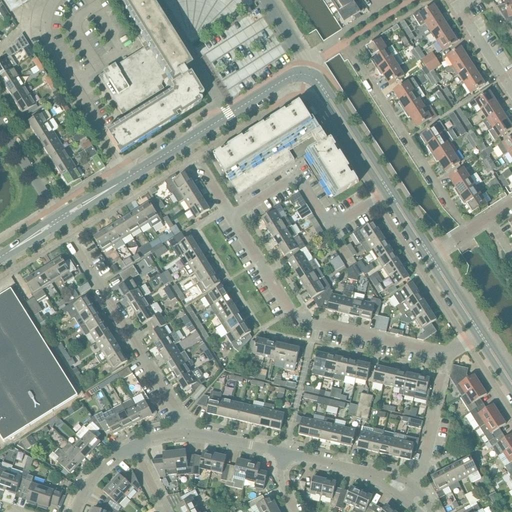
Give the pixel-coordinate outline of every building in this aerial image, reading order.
[(18,0),(3,0),(11,11),(22,4),(18,0)] [(190,65),(149,0),(113,0),(114,0),(133,31),(144,49),(114,67),(114,66),(103,73),(104,74),(98,77),(122,115),(126,113),(129,116),(105,132),(119,154),(200,103),(201,102),(201,101),(201,100),(200,99),(199,98),(197,98),(197,97),(200,97),(201,97),(202,96),(202,95),(202,94),(202,93),(190,73),(189,74),(185,68),(190,65)] [(336,0),(332,3),(338,13),(354,2),(352,0),(336,0)] [(511,23),(511,0),(504,0),(505,1),(504,1),(505,4),(507,11),(500,12),(508,24),(511,23)] [(354,2),(338,13),(344,23),(364,10),(361,6),(358,9),(354,2)] [(496,6),(500,12),(507,11),(505,4),(496,6)] [(420,27),(425,24),(440,14),(434,5),(421,13),(419,11),(413,15),(420,27)] [(4,7),(0,9),(0,13),(3,18),(8,14),(4,7)] [(440,14),(425,24),(431,33),(448,22),(443,15),(441,16),(440,14)] [(431,33),(437,42),(452,33),(451,31),(453,30),(448,22),(431,33)] [(453,34),(452,33),(437,42),(443,51),(460,41),(454,33),(453,34)] [(21,35),(13,43),(19,52),(23,49),(28,46),(21,35)] [(366,49),(372,58),(387,49),(380,39),(366,49)] [(446,57),(452,66),(467,57),(461,47),(446,57)] [(376,68),(392,58),(387,49),(372,58),(373,59),(371,61),(376,68)] [(421,52),(418,55),(421,60),(425,66),(436,59),(433,54),(425,58),(421,52)] [(8,57),(0,62),(0,75),(13,68),(16,66),(11,58),(8,57)] [(467,57),(452,66),(446,70),(447,73),(450,74),(452,72),(455,76),(454,77),(455,78),(458,75),(475,65),(470,57),(468,58),(467,57)] [(383,75),(384,76),(398,67),(392,58),(376,68),(381,76),(383,75)] [(430,73),(433,79),(437,76),(433,70),(440,65),(436,59),(425,66),(430,73)] [(458,75),(464,84),(479,75),(478,74),(480,72),(475,65),(458,75)] [(404,76),(398,67),(384,76),(390,86),(404,76)] [(13,68),(0,75),(0,79),(4,86),(18,77),(13,68)] [(485,84),(479,75),(464,84),(470,94),(485,84)] [(18,77),(4,86),(10,95),(24,86),(18,77)] [(393,91),(399,100),(419,88),(413,78),(408,82),(393,91)] [(24,86),(10,95),(15,104),(30,95),(24,86)] [(403,111),(420,100),(425,97),(419,88),(399,100),(400,102),(398,103),(403,111)] [(474,99),(468,103),(472,109),(477,105),(481,110),(496,101),(489,92),(475,101),(474,99)] [(30,95),(15,104),(21,114),(36,105),(30,95)] [(451,109),(444,98),(440,100),(447,111),(451,109)] [(426,109),(420,100),(403,111),(408,118),(410,117),(411,119),(426,109)] [(496,101),(481,110),(487,119),(503,109),(498,101),(496,102),(496,101)] [(230,181),(231,182),(287,148),(285,145),(314,128),(316,127),(300,102),(293,107),(292,105),(285,110),(286,111),(271,120),(270,119),(263,123),(264,125),(250,134),(249,132),(242,137),(243,138),(229,147),(228,145),(221,150),(221,151),(214,156),(229,181),(229,180),(230,181)] [(417,128),(429,120),(430,122),(436,118),(429,107),(426,109),(411,119),(417,128)] [(456,111),(463,122),(467,120),(460,109),(456,111)] [(487,119),(483,122),(488,131),(492,129),(507,119),(506,118),(508,117),(503,109),(487,119)] [(41,113),(27,122),(33,132),(47,123),(51,120),(51,118),(47,111),(42,114),(41,113)] [(47,123),(33,132),(38,141),(53,132),(59,128),(53,119),(51,120),(47,123)] [(492,129),(488,131),(494,141),(499,138),(511,129),(511,126),(507,119),(492,129)] [(427,143),(428,145),(447,132),(441,123),(439,124),(438,122),(435,125),(436,126),(420,136),(425,144),(427,143)] [(287,148),(231,182),(238,195),(294,160),(289,151),(312,137),(318,147),(309,153),(310,154),(336,196),(359,182),(354,175),(356,174),(351,166),(350,167),(341,153),(342,152),(338,145),(336,146),(332,138),(328,141),(321,131),(317,133),(314,128),(285,145),(287,148)] [(53,132),(38,141),(44,150),(58,141),(53,132)] [(447,132),(428,145),(428,146),(427,147),(432,155),(448,144),(453,141),(447,132)] [(511,136),(497,146),(503,156),(508,153),(511,150),(511,136)] [(58,141),(44,150),(50,159),(64,150),(58,141)] [(470,143),(466,146),(469,151),(473,149),(477,146),(473,141),(470,143)] [(439,163),(454,153),(448,144),(432,155),(437,163),(438,161),(439,163)] [(96,155),(97,155),(91,146),(87,148),(83,151),(86,155),(89,160),(91,159),(96,155)] [(64,150),(50,159),(56,168),(70,159),(64,150)] [(454,153),(439,163),(445,172),(460,163),(459,162),(463,159),(458,151),(454,154),(454,153)] [(485,151),(481,153),(485,160),(489,165),(492,163),(487,155),(485,151)] [(93,161),(89,164),(92,168),(95,174),(104,168),(98,158),(93,161)] [(70,159),(56,168),(61,177),(60,177),(60,178),(75,168),(70,159)] [(75,168),(60,178),(66,188),(72,184),(74,187),(81,182),(79,179),(81,178),(75,168)] [(449,177),(455,187),(469,178),(463,168),(449,177)] [(173,194),(192,182),(186,173),(178,178),(175,175),(165,181),(165,182),(167,185),(167,187),(167,189),(169,192),(171,193),(173,194)] [(459,197),(475,187),(469,178),(455,187),(456,188),(454,190),(459,197)] [(499,184),(496,179),(490,182),(494,188),(499,184)] [(178,204),(184,200),(198,191),(192,182),(173,194),(178,204)] [(466,204),(467,205),(481,196),(475,187),(459,197),(464,205),(466,204)] [(204,201),(198,191),(184,200),(189,209),(204,201)] [(299,193),(289,199),(292,205),(293,206),(298,203),(301,208),(306,205),(299,193)] [(473,215),(486,206),(487,205),(481,196),(467,205),(473,215)] [(204,201),(189,209),(195,219),(210,210),(204,201)] [(150,202),(140,209),(149,223),(152,228),(161,222),(156,212),(150,202)] [(265,214),(267,216),(262,219),(268,229),(282,220),(278,214),(283,211),(279,205),(265,214)] [(302,220),(307,217),(312,214),(306,205),(301,208),(296,211),(302,220)] [(140,209),(131,215),(140,229),(149,223),(140,209)] [(131,215),(122,220),(130,234),(140,229),(131,215)] [(286,217),(282,220),(268,229),(273,238),(292,227),(292,226),(291,223),(289,220),(286,217)] [(122,220),(112,226),(121,240),(130,234),(122,220)] [(369,226),(367,224),(353,233),(361,245),(380,232),(374,223),(369,226)] [(112,226),(103,232),(112,246),(115,251),(125,245),(121,240),(112,226)] [(292,227),(273,238),(279,247),(297,236),(292,227)] [(103,232),(94,238),(103,252),(112,246),(103,232)] [(366,254),(372,250),(386,241),(380,232),(361,245),(366,254)] [(165,234),(158,239),(161,243),(162,244),(168,241),(169,240),(174,237),(172,233),(167,236),(165,234)] [(181,233),(174,237),(169,240),(168,241),(178,258),(180,257),(197,247),(191,237),(186,240),(181,233)] [(305,248),(297,236),(279,247),(285,257),(286,256),(288,259),(300,251),(305,248)] [(161,243),(158,239),(149,244),(152,249),(156,246),(161,243)] [(391,251),(386,241),(372,250),(377,260),(391,251)] [(149,243),(139,249),(144,256),(153,250),(152,249),(149,244),(149,243)] [(168,253),(165,247),(155,253),(158,259),(168,253)] [(203,256),(197,247),(180,257),(185,267),(203,256)] [(305,248),(300,251),(288,259),(289,261),(288,262),(294,271),(308,263),(313,260),(305,248)] [(377,260),(383,269),(397,260),(391,251),(377,260)] [(155,263),(151,255),(146,259),(150,266),(155,263)] [(208,265),(203,256),(185,267),(183,268),(189,277),(194,274),(208,265)] [(338,256),(329,262),(335,271),(344,266),(338,256)] [(129,257),(122,262),(126,267),(133,263),(129,257)] [(61,258),(52,264),(61,278),(64,284),(74,278),(71,273),(76,270),(75,269),(70,260),(65,263),(61,258)] [(313,260),(308,263),(294,271),(300,281),(319,269),(313,260)] [(403,269),(397,260),(383,269),(389,278),(403,269)] [(357,263),(352,266),(358,277),(363,274),(361,270),(357,263)] [(51,284),(61,278),(52,264),(43,270),(51,284)] [(194,274),(200,283),(214,274),(208,265),(194,274)] [(116,266),(110,269),(113,274),(113,275),(119,271),(116,266)] [(125,284),(119,288),(125,297),(139,288),(133,279),(139,275),(133,266),(119,275),(125,284)] [(352,266),(347,270),(348,272),(347,279),(357,281),(358,277),(352,266)] [(300,281),(306,290),(325,278),(319,269),(300,281)] [(409,278),(403,269),(389,278),(394,286),(395,287),(409,278)] [(43,270),(33,275),(42,290),(51,284),(43,270)] [(163,273),(158,276),(164,285),(166,284),(169,282),(167,278),(166,277),(163,273)] [(214,274),(200,283),(197,285),(203,295),(220,284),(214,274)] [(46,296),(42,290),(33,275),(24,281),(32,295),(34,298),(26,302),(35,316),(42,311),(37,302),(46,296)] [(330,287),(325,278),(306,290),(312,299),(318,308),(331,290),(330,290),(329,288),(330,287)] [(371,281),(370,281),(374,287),(380,284),(380,283),(379,284),(375,278),(371,281)] [(81,295),(91,288),(88,283),(77,290),(81,295)] [(412,283),(393,295),(399,305),(401,304),(418,293),(412,283)] [(380,284),(374,287),(378,293),(381,291),(380,289),(382,288),(380,284)] [(172,287),(178,297),(182,294),(176,285),(172,287)] [(168,286),(163,290),(168,296),(172,293),(168,286)] [(207,295),(204,297),(210,307),(213,305),(228,296),(222,286),(207,295)] [(394,286),(387,291),(389,295),(397,290),(395,287),(394,286)] [(139,288),(125,297),(131,306),(145,298),(139,288)] [(0,436),(4,442),(9,438),(78,396),(11,289),(0,296),(0,436)] [(328,311),(339,313),(343,297),(332,295),(333,291),(331,290),(318,308),(328,310),(328,311)] [(339,313),(349,316),(354,293),(344,291),(343,297),(339,313)] [(349,316),(360,318),(363,302),(365,296),(354,293),(349,316)] [(418,293),(401,304),(405,310),(403,311),(405,314),(424,302),(418,293)] [(213,305),(210,307),(216,316),(233,305),(228,296),(213,305)] [(81,298),(62,310),(65,314),(67,313),(72,320),(74,318),(93,306),(87,297),(82,300),(81,298)] [(145,298),(131,306),(136,316),(151,307),(145,298)] [(381,302),(380,300),(371,298),(370,303),(363,302),(360,318),(371,321),(372,315),(378,316),(381,302)] [(424,302),(405,314),(408,318),(412,323),(416,320),(430,311),(424,302)] [(151,307),(136,316),(142,325),(150,320),(153,326),(163,319),(160,314),(162,313),(161,313),(162,312),(157,303),(156,304),(151,307)] [(233,305),(216,316),(222,325),(239,314),(233,305)] [(93,306),(74,318),(80,327),(84,324),(99,316),(93,306)] [(425,333),(416,338),(417,339),(417,340),(422,341),(423,341),(437,332),(431,324),(436,320),(430,311),(416,320),(422,329),(425,333)] [(39,313),(35,316),(40,324),(44,322),(39,313)] [(239,314),(222,325),(227,334),(245,323),(239,314)] [(80,328),(80,329),(84,336),(85,335),(85,337),(90,334),(104,325),(99,316),(84,324),(80,327),(80,328)] [(186,316),(181,319),(186,326),(191,322),(186,316)] [(382,317),(379,331),(386,332),(389,319),(382,317)] [(156,331),(149,335),(155,345),(169,336),(163,327),(167,325),(163,319),(153,326),(156,331)] [(389,319),(386,332),(396,335),(397,330),(399,322),(399,321),(389,319)] [(191,322),(186,326),(190,332),(195,329),(191,322)] [(227,334),(226,335),(232,345),(234,349),(239,353),(252,338),(249,334),(251,333),(245,323),(227,334)] [(104,325),(90,334),(96,343),(110,334),(104,325)] [(49,334),(47,335),(53,344),(55,343),(59,340),(53,331),(49,334)] [(169,336),(155,345),(160,354),(175,345),(181,341),(175,332),(169,336)] [(110,334),(96,343),(102,352),(116,343),(110,334)] [(249,344),(247,353),(253,355),(264,358),(268,341),(257,339),(255,345),(249,344)] [(59,340),(55,343),(61,352),(65,350),(59,340)] [(268,341),(264,358),(274,360),(278,344),(268,341)] [(102,352),(95,356),(101,365),(107,361),(121,352),(116,343),(102,352)] [(278,344),(274,360),(285,363),(289,346),(278,344)] [(175,345),(160,354),(166,363),(180,354),(175,345)] [(285,363),(283,369),(294,372),(296,365),(300,349),(289,346),(285,363)] [(65,350),(61,352),(67,361),(70,359),(65,350)] [(121,352),(107,361),(112,369),(109,371),(111,375),(123,367),(122,365),(127,362),(121,352)] [(180,354),(166,363),(172,372),(190,361),(185,352),(180,354)] [(323,377),(328,355),(317,353),(312,375),(323,377)] [(323,377),(333,380),(338,358),(328,355),(323,377)] [(344,382),(345,377),(349,360),(338,358),(333,380),(344,382)] [(72,359),(67,362),(70,367),(75,364),(72,359)] [(190,361),(172,372),(178,381),(192,373),(189,368),(193,366),(194,363),(192,360),(190,361)] [(360,363),(349,360),(345,377),(356,379),(360,363)] [(370,365),(360,363),(356,379),(367,381),(370,365)] [(450,375),(449,378),(462,397),(460,398),(480,385),(477,380),(478,380),(475,375),(474,376),(474,375),(469,378),(467,375),(468,369),(452,365),(450,375)] [(383,385),(387,369),(376,366),(373,383),(383,385)] [(121,381),(132,374),(128,367),(117,374),(121,381)] [(76,368),(72,370),(78,379),(82,377),(76,368)] [(192,373),(178,381),(184,391),(186,390),(187,392),(191,389),(194,393),(193,395),(198,399),(206,389),(201,385),(206,382),(198,369),(192,373)] [(398,371),(387,369),(383,385),(394,388),(398,371)] [(408,374),(398,371),(394,388),(400,389),(398,395),(403,396),(408,374)] [(419,376),(408,374),(403,396),(414,399),(419,376)] [(414,399),(427,402),(431,387),(428,386),(430,379),(419,376),(414,399)] [(480,385),(460,398),(466,408),(470,413),(481,405),(478,400),(487,395),(483,390),(484,389),(482,385),(481,386),(480,385)] [(217,416),(221,400),(222,394),(211,392),(206,414),(217,416)] [(358,405),(364,407),(367,395),(361,393),(358,405)] [(373,396),(367,395),(364,407),(370,408),(373,396)] [(204,396),(195,405),(206,408),(207,403),(208,397),(204,396)] [(317,402),(317,404),(327,406),(329,400),(318,398),(317,402)] [(148,399),(135,406),(142,420),(157,413),(148,399)] [(133,425),(142,420),(135,406),(132,400),(122,405),(133,425)] [(217,416),(228,418),(231,402),(221,400),(217,416)] [(329,400),(327,406),(338,409),(339,403),(329,400)] [(252,407),(249,423),(259,426),(264,403),(254,401),(252,407)] [(242,405),(231,402),(228,418),(238,421),(242,405)] [(259,426),(270,428),(273,412),(275,406),(264,403),(259,426)] [(113,411),(115,415),(123,430),(133,425),(122,405),(112,410),(113,411)] [(252,407),(242,405),(238,421),(249,423),(252,407)] [(355,418),(361,419),(364,407),(358,405),(355,418)] [(481,405),(470,413),(479,428),(485,424),(499,415),(496,410),(497,409),(495,405),(494,406),(493,405),(484,410),(481,405)] [(367,420),(370,408),(364,407),(361,419),(367,420)] [(113,435),(123,430),(115,415),(113,411),(104,416),(102,412),(95,416),(94,416),(105,433),(110,430),(113,435)] [(284,414),(273,412),(270,428),(281,431),(284,414)] [(485,424),(479,428),(489,442),(500,435),(497,430),(506,425),(502,420),(503,419),(501,415),(500,415),(499,415),(485,424)] [(330,442),(334,426),(335,420),(325,417),(323,423),(319,440),(330,442)] [(298,435),(309,437),(313,421),(302,418),(298,435)] [(408,423),(407,426),(421,430),(423,422),(409,419),(408,423)] [(323,423),(313,421),(309,437),(319,440),(323,423)] [(81,439),(93,451),(100,442),(96,438),(100,434),(90,424),(86,429),(84,427),(76,435),(81,439)] [(330,442),(340,445),(344,428),(334,426),(330,442)] [(361,432),(357,448),(368,451),(372,435),(373,430),(362,427),(361,432)] [(344,428),(340,445),(351,447),(355,431),(344,428)] [(372,435),(368,451),(379,453),(384,431),(373,429),(373,430),(372,435)] [(384,431),(379,453),(389,456),(394,434),(384,431)] [(394,434),(389,456),(400,458),(404,442),(403,442),(405,436),(394,434)] [(500,435),(489,442),(498,457),(511,448),(511,434),(503,440),(500,435)] [(404,442),(400,458),(411,461),(413,452),(415,453),(419,439),(405,436),(404,442)] [(25,451),(36,444),(31,437),(17,446),(25,451)] [(81,439),(73,447),(85,459),(93,451),(81,439)] [(78,466),(85,459),(73,447),(69,443),(61,451),(78,466)] [(511,448),(498,457),(504,467),(508,472),(511,469),(511,448)] [(78,466),(61,451),(59,449),(54,454),(59,458),(56,461),(58,463),(70,475),(78,466)] [(175,452),(174,452),(176,469),(177,474),(177,475),(187,474),(193,475),(194,460),(187,461),(186,451),(180,451),(180,450),(175,451),(175,452)] [(152,461),(151,461),(159,477),(159,478),(165,477),(165,474),(168,473),(168,475),(177,474),(176,469),(174,452),(169,453),(169,451),(163,452),(164,453),(163,453),(163,460),(152,462),(152,461)] [(194,460),(193,475),(199,475),(199,469),(211,471),(215,454),(214,454),(214,453),(204,451),(204,452),(203,452),(202,457),(201,462),(194,460)] [(215,455),(215,454),(211,471),(222,474),(220,480),(226,481),(229,468),(224,467),(226,457),(225,457),(225,456),(216,453),(215,455)] [(470,457),(460,462),(468,477),(471,483),(481,478),(478,472),(470,457)] [(243,490),(245,479),(249,462),(244,461),(244,460),(239,459),(238,460),(237,460),(235,470),(229,468),(226,481),(225,486),(243,490)] [(250,463),(249,462),(245,479),(254,481),(253,488),(261,490),(265,473),(259,471),(260,465),(255,464),(255,462),(250,461),(250,463)] [(460,462),(450,467),(458,482),(468,477),(460,462)] [(0,463),(0,489),(4,491),(4,490),(5,490),(10,474),(12,469),(13,467),(1,463),(1,464),(0,463)] [(450,467),(441,472),(448,487),(458,482),(450,467)] [(10,474),(5,490),(10,492),(9,493),(14,495),(15,494),(16,494),(18,487),(24,489),(25,486),(29,473),(23,471),(23,472),(12,469),(10,474)] [(441,472),(431,477),(438,492),(435,493),(439,499),(444,496),(451,493),(451,492),(448,487),(441,472)] [(24,489),(22,493),(28,495),(26,500),(27,501),(26,503),(36,506),(36,504),(37,504),(43,488),(43,485),(33,482),(35,475),(29,473),(25,486),(24,489)] [(118,475),(111,482),(112,483),(111,483),(126,497),(134,489),(137,491),(140,487),(134,475),(127,482),(119,475),(119,476),(118,475)] [(313,477),(309,494),(321,497),(325,480),(313,477)] [(325,480),(321,497),(332,500),(331,502),(330,506),(336,508),(337,504),(340,494),(334,493),(335,488),(336,483),(335,482),(335,480),(326,478),(326,480),(325,480)] [(306,483),(300,481),(297,493),(303,495),(306,483)] [(110,483),(103,490),(104,491),(103,492),(111,499),(106,504),(118,511),(122,507),(119,505),(126,497),(111,483),(111,484),(110,483)] [(38,505),(37,507),(47,510),(47,508),(48,508),(50,504),(61,508),(61,507),(66,497),(61,495),(63,492),(43,485),(43,488),(37,504),(38,505)] [(337,504),(336,508),(342,510),(344,503),(354,508),(362,492),(351,487),(347,496),(340,494),(337,504)] [(186,502),(177,507),(179,511),(178,511),(191,511),(197,509),(192,499),(198,496),(195,490),(192,492),(183,497),(186,502)] [(354,508),(353,511),(352,511),(372,511),(373,511),(367,508),(372,497),(371,496),(372,494),(362,490),(362,492),(354,508)] [(477,495),(467,500),(469,502),(470,505),(480,500),(478,496),(477,495)] [(260,497),(248,503),(251,508),(256,506),(259,511),(269,511),(277,508),(275,503),(276,503),(273,498),(272,499),(272,497),(263,502),(260,497)]
